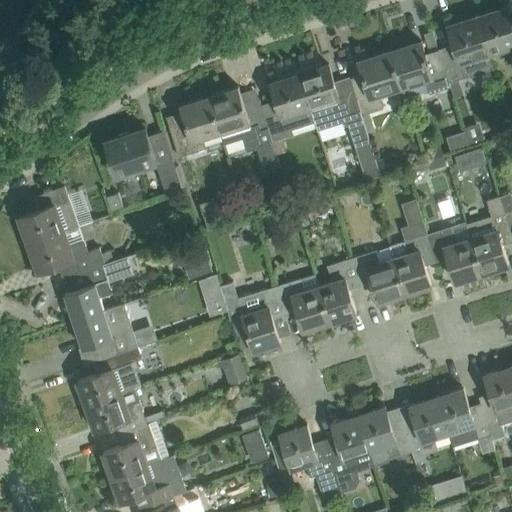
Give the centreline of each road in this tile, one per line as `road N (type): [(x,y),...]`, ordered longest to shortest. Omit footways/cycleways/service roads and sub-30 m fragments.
road 1 (unclassified): [(0,164),(143,69),(339,0)]
road 2 (residential): [(259,395),(359,360),(375,360),(398,377),(511,342)]
